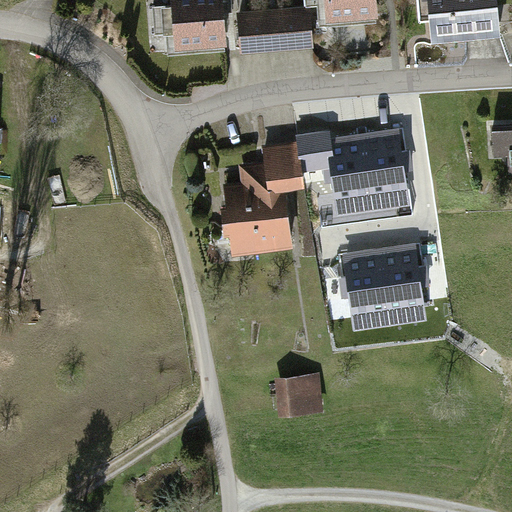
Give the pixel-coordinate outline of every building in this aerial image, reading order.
[(224,0),(173,0),(176,44),(228,40),(224,0)] [(306,0),(307,1),(316,0),(321,0),(323,17),(382,11),(380,0),(306,0)] [(417,0),(419,19),(426,19),(428,39),(500,33),(497,0),(417,0)] [(311,4),(239,10),(243,51),(315,45),(311,4)] [(511,125),(491,127),(492,155),(507,154),(508,172),(511,172),(511,125)] [(291,133),(292,139),(296,168),(330,164),(337,213),(410,202),(400,127),(331,136),(330,127),(291,133)] [(296,168),(292,139),(262,143),(264,157),(237,161),(240,180),(224,182),(227,202),(222,204),(228,251),(294,242),(286,184),(299,183),(296,168)] [(415,242),(343,252),(354,326),(426,315),(415,242)] [(320,371),(275,375),(279,414),(324,409),(320,371)]
